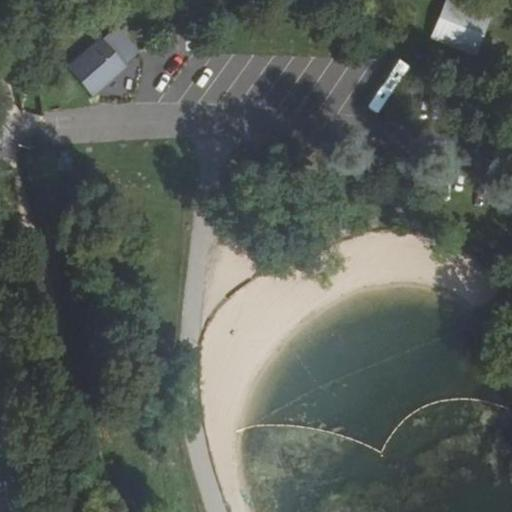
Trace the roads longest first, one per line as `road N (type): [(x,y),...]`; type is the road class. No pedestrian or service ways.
road 1 (track): [(100,511),(10,132)]
road 2 (track): [(19,3),(2,56),(10,132)]
